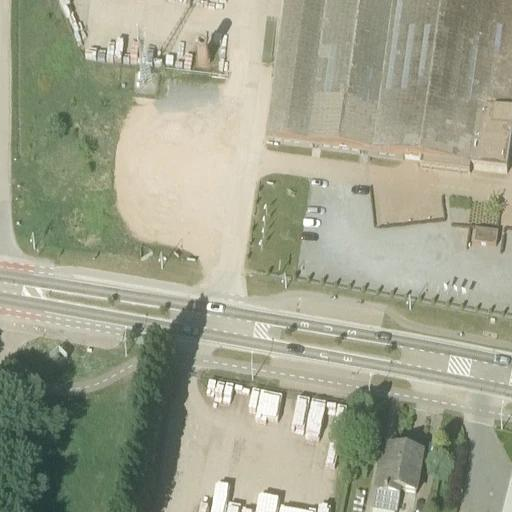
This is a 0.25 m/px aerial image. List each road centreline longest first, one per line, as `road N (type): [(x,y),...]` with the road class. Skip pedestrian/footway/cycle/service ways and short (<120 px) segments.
road 1 (primary): [(0,294),(44,312),(511,392)]
road 2 (primary): [(511,364),(214,310),(48,287),(0,291)]
road 3 (unknown): [(335,172),(337,248),(510,281)]
road 4 (unknown): [(335,172),(511,192)]
